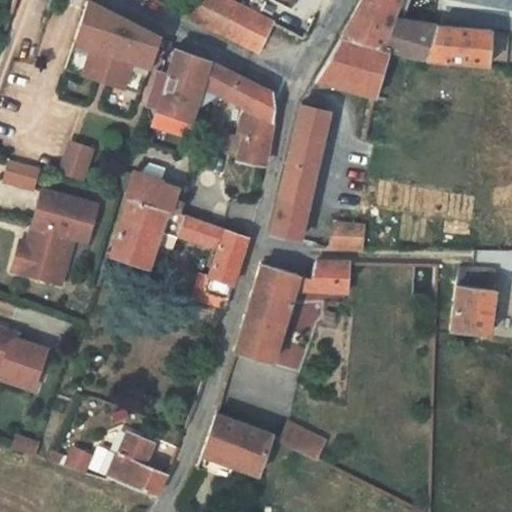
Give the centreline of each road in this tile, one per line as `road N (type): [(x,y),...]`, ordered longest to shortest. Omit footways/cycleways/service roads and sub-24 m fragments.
road 1 (residential): [(153,511),(203,413),(297,83)]
road 2 (residential): [(297,83),(129,0)]
